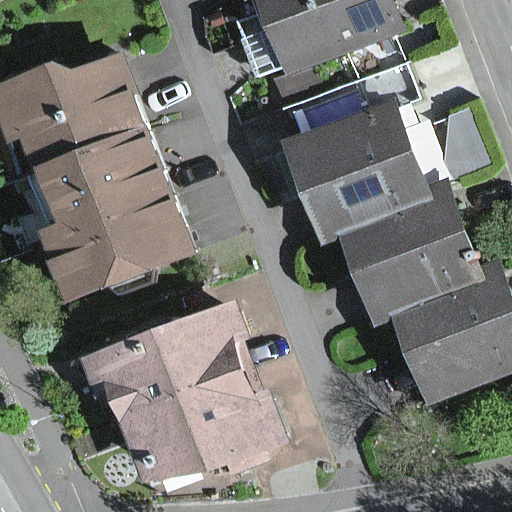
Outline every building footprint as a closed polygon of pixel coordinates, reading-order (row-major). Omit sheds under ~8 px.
[(273,0),(300,70),(406,30),(394,0),(273,0)] [(66,61),(4,86),(26,141),(36,137),(51,170),(162,125),(147,87),(153,84),(139,50),(92,69),(66,61)] [(411,108),(299,150),(333,240),(356,231),(445,198),(411,108)] [(162,125),(51,170),(73,225),(184,180),(162,125)] [(212,248),(184,180),(73,225),(58,231),(84,299),(212,248)] [(445,198),(356,231),(391,323),(406,317),(495,284),(461,192),(445,198)] [(511,277),(495,284),(406,317),(437,401),(511,372),(511,277)] [(252,301),(98,358),(113,398),(129,393),(136,413),(263,365),(257,351),(269,347),(252,301)] [(263,365),(136,413),(166,496),(306,441),(286,390),(274,395),(263,365)]
